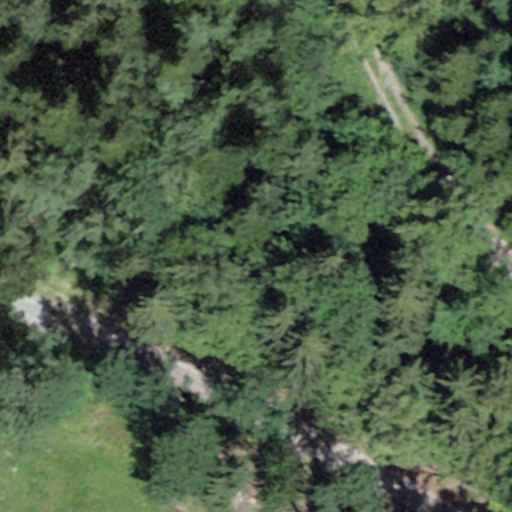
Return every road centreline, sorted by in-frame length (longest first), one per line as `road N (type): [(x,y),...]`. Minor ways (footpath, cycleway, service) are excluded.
road 1 (track): [(0,295),(222,389),(440,511)]
road 2 (track): [(511,257),(397,104),(349,0)]
